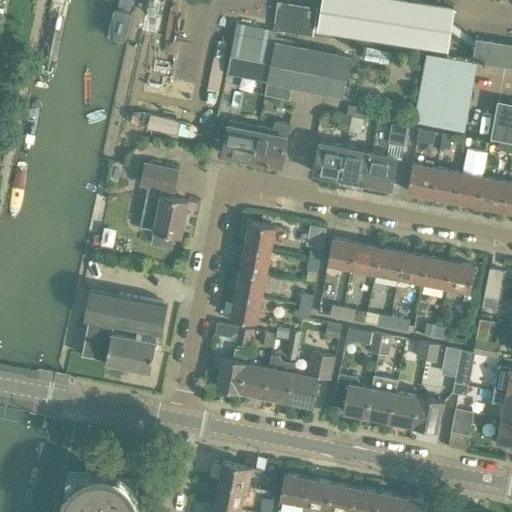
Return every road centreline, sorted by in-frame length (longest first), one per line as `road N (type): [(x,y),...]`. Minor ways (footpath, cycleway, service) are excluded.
road 1 (residential): [(181,420),(227,187),(511,240)]
road 2 (residential): [(511,482),(181,420)]
road 3 (residential): [(181,420),(0,385)]
